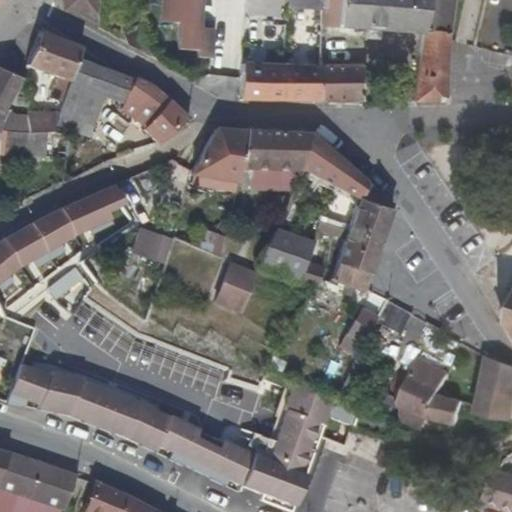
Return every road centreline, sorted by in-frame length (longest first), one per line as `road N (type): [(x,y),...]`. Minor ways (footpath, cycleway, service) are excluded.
road 1 (residential): [(511,350),(453,261),(331,123)]
road 2 (residential): [(216,117),(0,227)]
road 3 (residential): [(216,117),(23,3)]
road 4 (tertiary): [(0,423),(196,511)]
road 5 (residential): [(331,123),(511,121)]
